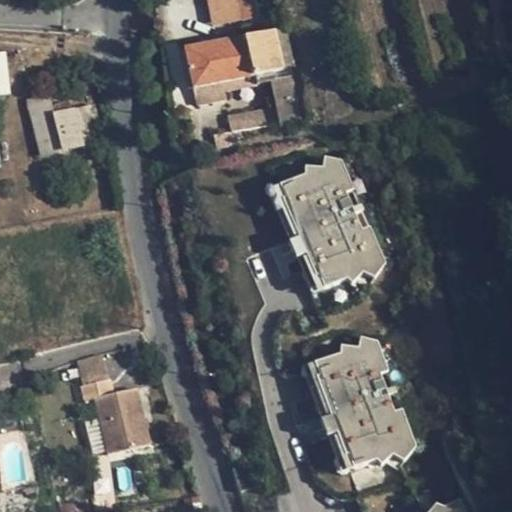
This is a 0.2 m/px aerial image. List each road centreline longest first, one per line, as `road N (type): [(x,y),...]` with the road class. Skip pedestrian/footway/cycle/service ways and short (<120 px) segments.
road 1 (residential): [(121,16),(141,219),(219,511)]
road 2 (residential): [(121,16),(0,15)]
